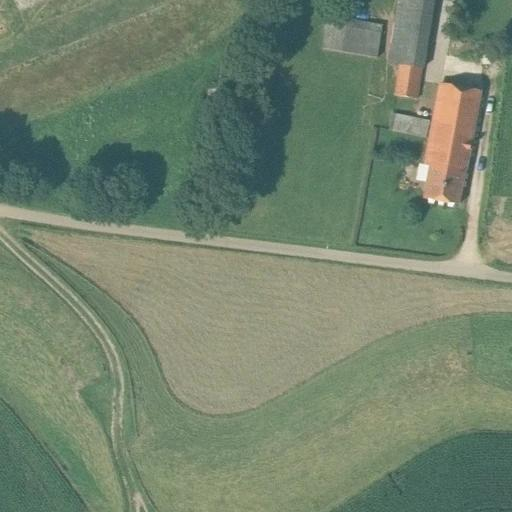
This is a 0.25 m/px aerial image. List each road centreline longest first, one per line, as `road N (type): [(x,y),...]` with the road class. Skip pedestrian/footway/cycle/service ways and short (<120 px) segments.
road 1 (unclassified): [(511,277),(0,209)]
road 2 (track): [(0,232),(114,348),(118,457),(141,511)]
